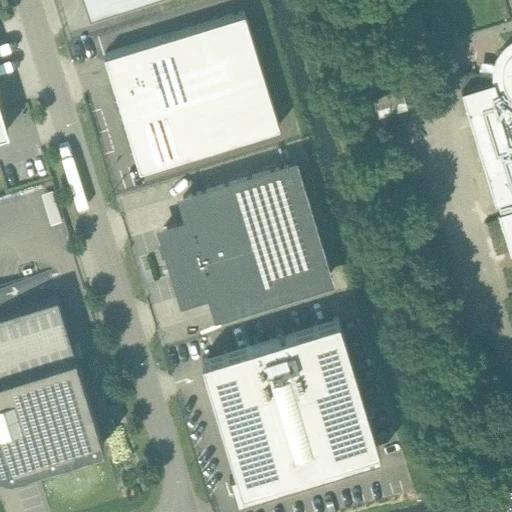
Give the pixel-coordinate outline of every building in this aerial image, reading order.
[(97,0),(101,10),(133,0),(97,0)] [(244,11),(116,50),(126,82),(114,85),(135,154),(147,151),(151,164),(279,125),(244,11)] [(511,39),(510,41),(506,44),(502,48),(498,53),(495,59),(493,64),(492,70),(492,76),(493,82),(462,91),(495,203),(498,203),(500,211),(498,212),(511,254),(511,253),(511,39)] [(218,311),(328,277),(293,162),(182,196),(190,219),(162,228),(166,242),(163,243),(166,255),(161,257),(161,258),(170,255),(183,297),(210,288),(218,311)] [(0,439),(24,432),(31,455),(55,447),(100,433),(50,270),(0,285),(0,439)] [(202,358),(241,488),(378,446),(339,316),(202,358)]
